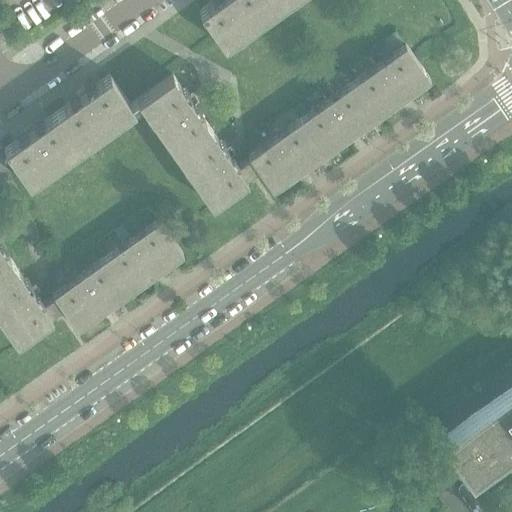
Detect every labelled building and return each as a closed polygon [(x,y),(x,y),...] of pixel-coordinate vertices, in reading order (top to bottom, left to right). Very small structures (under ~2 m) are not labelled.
[(224,46),(277,8),(270,0),(213,0),(199,10),(224,46)] [(270,0),(277,8),(288,0),(270,0)] [(431,78),(405,42),(352,80),(377,115),(378,114),(376,111),(388,103),(390,105),(399,99),(399,98),(398,96),(404,91),(406,94),(416,87),(414,85),(426,76),(429,80),(431,78)] [(209,125),(200,112),(172,73),(137,98),(173,150),(209,125)] [(82,146),(135,109),(109,74),(57,111),(82,146)] [(377,115),(352,80),(300,117),(324,151),(326,150),(324,148),(336,140),(337,142),(347,135),(345,132),(348,130),(352,128),(354,130),(364,124),(362,121),(374,113),(376,116),(377,115)] [(82,146),(57,111),(4,148),(29,184),(82,146)] [(324,151),(300,117),(247,154),(248,156),(258,169),(272,190),(274,188),(272,185),(284,176),(285,178),(295,172),(293,169),(300,164),(302,167),(311,160),(310,158),(322,150),(323,152),(324,151)] [(237,164),(225,148),(209,125),(173,150),(211,204),(247,179),(246,178),(237,164)] [(258,169),(248,156),(237,164),(246,178),(258,169)] [(159,269),(169,262),(167,260),(179,252),(181,255),(183,254),(158,217),(105,255),(129,290),(131,289),(129,286),(141,278),(143,280),(152,273),(150,271),(157,266),(159,269)] [(0,273),(14,264),(5,250),(0,243),(0,273)] [(129,290),(105,255),(52,292),(53,294),(63,307),(77,328),(79,326),(77,323),(89,314),(90,317),(100,310),(98,307),(105,302),(107,305),(116,298),(115,296),(127,288),(128,291),(129,290)] [(52,317),(51,316),(42,302),(30,286),(14,264),(0,273),(0,318),(16,342),(52,317)] [(63,307),(53,294),(42,302),(51,316),(63,307)] [(511,387),(440,438),(471,481),(511,452),(511,387)]
